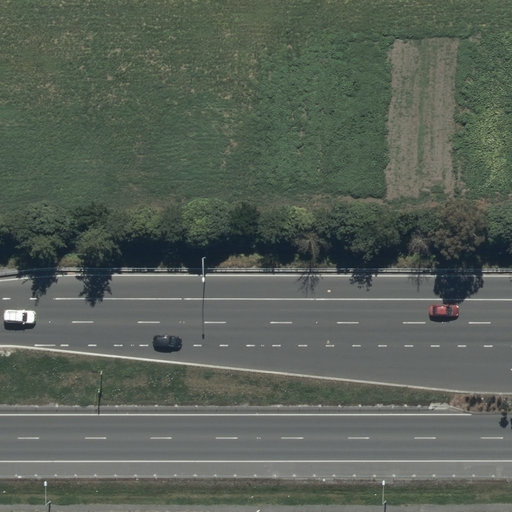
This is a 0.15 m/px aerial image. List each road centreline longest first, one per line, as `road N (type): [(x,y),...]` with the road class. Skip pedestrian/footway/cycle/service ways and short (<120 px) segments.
road 1 (trunk): [(511,437),(0,437)]
road 2 (trunk): [(47,322),(207,288),(511,288)]
road 3 (trunk): [(47,322),(511,343)]
